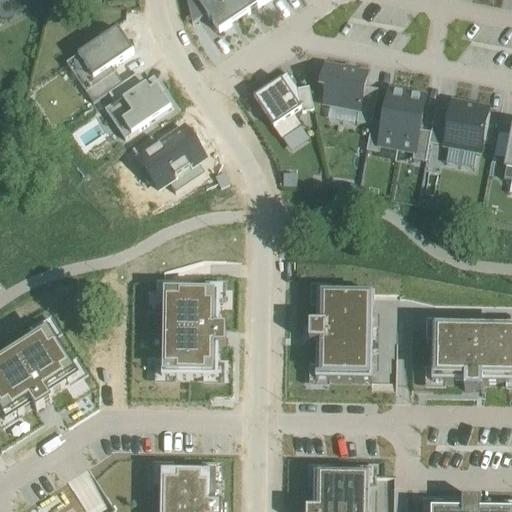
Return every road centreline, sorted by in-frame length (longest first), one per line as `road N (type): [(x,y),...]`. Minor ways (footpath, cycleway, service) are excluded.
road 1 (residential): [(264,429),(260,218),(252,187),(202,100)]
road 2 (residential): [(0,502),(114,432),(264,429)]
road 3 (residential): [(281,38),(430,67)]
road 4 (residential): [(264,429),(408,431)]
road 5 (residential): [(408,431),(408,414),(511,418)]
